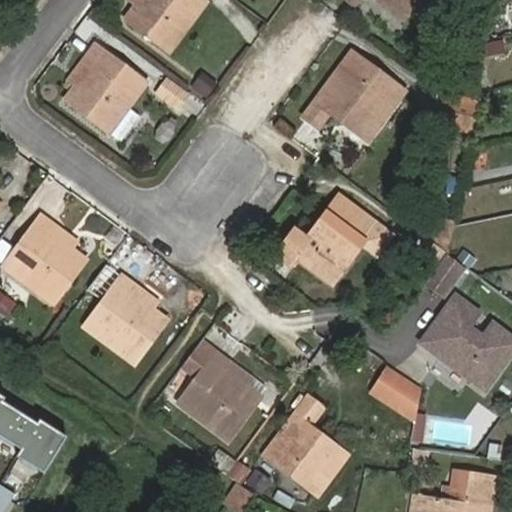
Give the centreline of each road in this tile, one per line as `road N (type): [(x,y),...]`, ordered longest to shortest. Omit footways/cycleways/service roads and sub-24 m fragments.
road 1 (residential): [(305,43),(173,233),(0,107)]
road 2 (residential): [(74,0),(0,101)]
